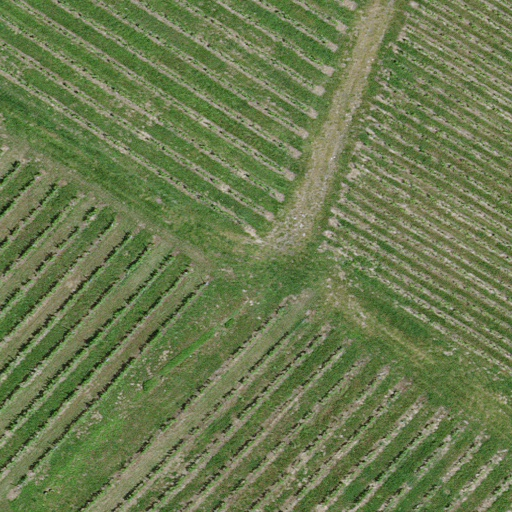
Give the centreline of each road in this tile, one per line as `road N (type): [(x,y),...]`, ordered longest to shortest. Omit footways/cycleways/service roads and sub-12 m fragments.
road 1 (track): [(511,426),(373,327),(301,252),(393,0)]
road 2 (track): [(0,113),(233,253),(263,259),(301,252)]
